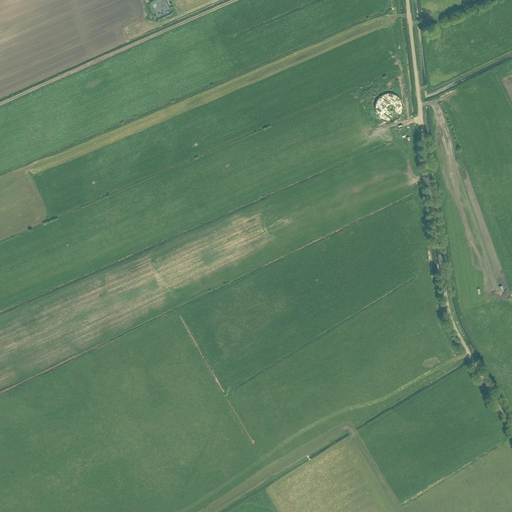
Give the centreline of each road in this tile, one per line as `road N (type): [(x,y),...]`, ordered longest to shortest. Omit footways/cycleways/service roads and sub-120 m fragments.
road 1 (unclassified): [(511,431),(446,310),(405,0)]
road 2 (track): [(0,102),(233,0)]
